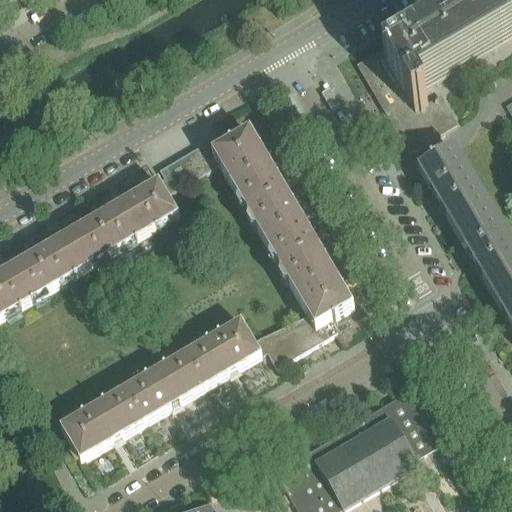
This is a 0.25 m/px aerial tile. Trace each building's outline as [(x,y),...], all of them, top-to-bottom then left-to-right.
[(511,43),(511,0),(499,0),(398,60),(392,50),(358,70),(410,158),(458,130),(441,102),(428,110),(420,97),(511,43)] [(213,160),(220,171),(219,172),(239,205),(238,211),(242,217),(247,219),(286,196),(275,178),(274,176),(270,169),(268,167),(251,138),(229,151),(213,160)] [(222,140),(207,149),(213,160),(229,151),(222,140)] [(207,149),(195,156),(208,178),(219,172),(220,171),(213,160),(207,149)] [(455,236),(492,214),(456,155),(419,177),(420,178),(421,178),(435,202),(434,202),(435,204),(441,214),(442,214),(455,236)] [(195,156),(183,163),(197,185),(208,178),(195,156)] [(183,163),(172,169),(185,192),(197,185),(183,163)] [(165,185),(160,188),(168,202),(185,192),(172,169),(160,176),(165,185)] [(118,212),(99,223),(120,257),(180,222),(168,202),(160,188),(160,187),(127,207),(118,212)] [(286,196),(247,219),(250,223),(248,229),(252,235),(258,237),(271,260),(270,265),(274,272),(279,273),(282,278),(320,255),(307,232),(306,230),(302,224),(300,221),(286,196)] [(490,297),(511,284),(511,248),(492,214),(455,236),(471,263),(470,263),(475,272),(477,275),(477,274),(490,297)] [(60,246),(39,258),(59,293),(120,257),(99,223),(69,240),(68,241),(61,245),(60,246)] [(282,278),(280,283),(284,290),(290,291),(308,322),(316,336),(332,327),(355,314),(338,285),(333,276),(320,255),(282,278)] [(2,280),(0,281),(0,327),(59,293),(39,258),(11,274),(4,279),(2,280)] [(511,284),(490,297),(506,323),(505,324),(511,334),(511,284)] [(261,344),(254,348),(263,362),(268,359),(277,374),(318,351),(323,348),(339,338),(332,327),(316,336),(308,322),(302,325),(261,344)] [(242,328),(182,363),(202,398),(230,382),(237,378),(239,377),(263,363),(263,362),(254,348),(242,328)] [(182,363),(121,399),(142,434),(172,416),(181,411),(202,398),(182,363)] [(417,396),(339,441),(275,479),(295,511),(349,511),(419,472),(415,464),(447,446),(417,396)] [(121,399),(61,434),(82,469),(114,450),(115,450),(123,445),(142,434),(121,399)]
